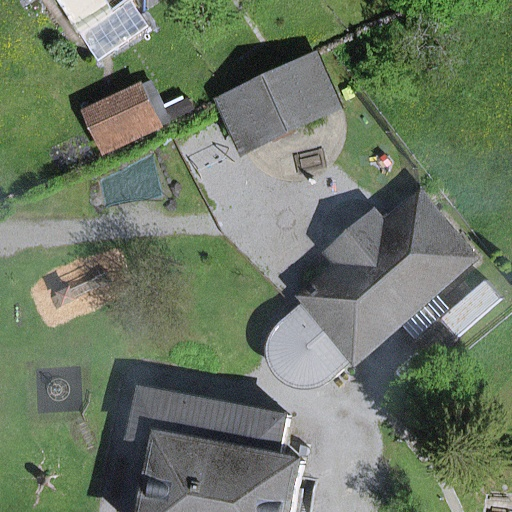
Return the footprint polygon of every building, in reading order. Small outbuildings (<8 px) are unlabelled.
[(134,0),(58,0),(82,35),(133,1),(134,0)] [(82,35),(100,62),(151,28),(133,1),(82,35)] [(223,103),(246,152),(341,107),(318,59),(223,103)] [(89,113),(107,153),(161,126),(143,88),(89,113)] [(438,295),(479,259),(425,196),(388,228),(378,217),(335,255),(344,266),(281,327),(273,347),(275,362),(288,380),(308,388),(323,386),(360,358),(363,361),(404,325),(438,295)] [(404,325),(417,340),(451,310),(438,295),(404,325)] [(164,446),(152,511),(296,511),(306,463),(284,458),(292,417),(146,390),(139,424),(168,429),(164,446)] [(136,441),(164,446),(168,429),(139,424),(136,441)]
